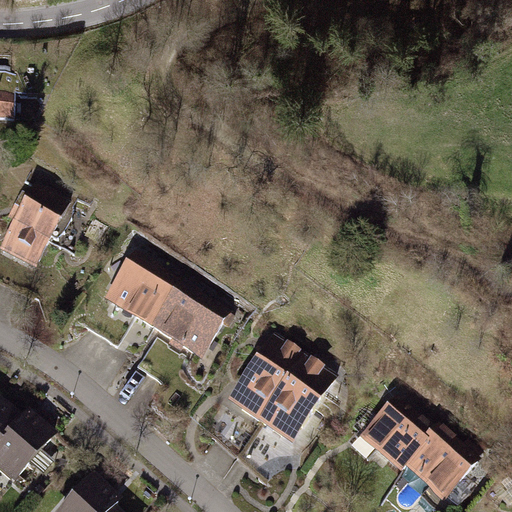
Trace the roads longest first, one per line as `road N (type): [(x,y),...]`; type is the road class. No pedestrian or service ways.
road 1 (track): [(511,296),(459,261),(330,204),(181,109),(166,89),(164,66),(174,46),(197,23),(243,0)]
road 2 (residential): [(220,511),(41,353),(0,333)]
road 3 (residential): [(123,0),(58,19),(0,23)]
